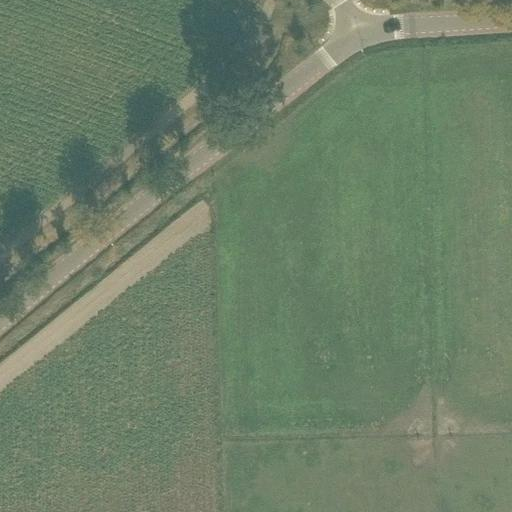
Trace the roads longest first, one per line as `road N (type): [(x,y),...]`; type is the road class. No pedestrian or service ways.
road 1 (tertiary): [(0,321),(360,34)]
road 2 (tertiary): [(511,22),(360,34)]
